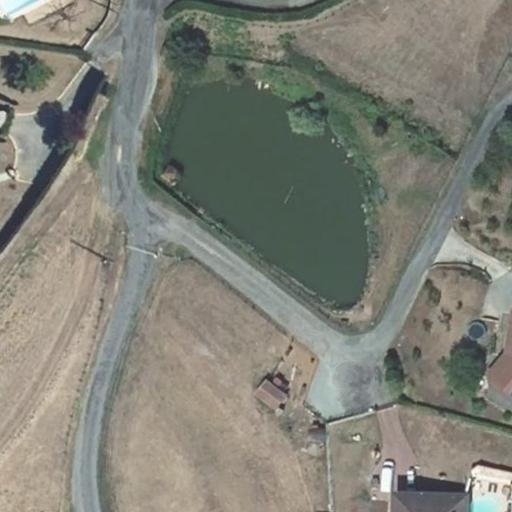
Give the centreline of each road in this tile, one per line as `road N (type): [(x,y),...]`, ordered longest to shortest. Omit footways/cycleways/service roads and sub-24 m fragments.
road 1 (residential): [(131,199),(308,334),(341,352),(373,345),(511,79)]
road 2 (residential): [(89,511),(84,479),(99,386),(141,254),(131,199)]
road 3 (residential): [(131,199),(123,154),(144,0)]
